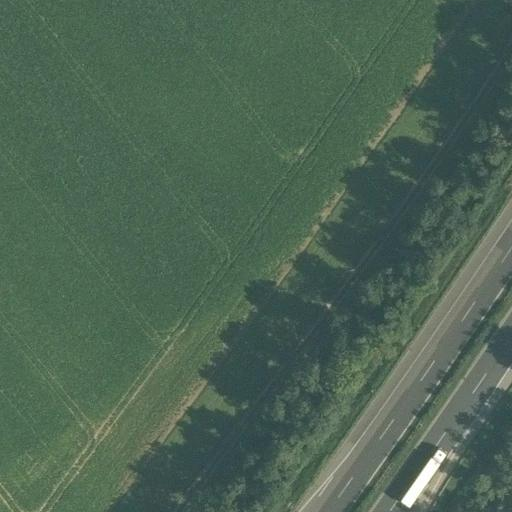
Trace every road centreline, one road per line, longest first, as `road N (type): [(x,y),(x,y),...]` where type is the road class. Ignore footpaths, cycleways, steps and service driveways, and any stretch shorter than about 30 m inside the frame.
road 1 (track): [(180,511),(511,56)]
road 2 (motorway): [(511,260),(336,511)]
road 3 (motorway): [(388,511),(511,342)]
